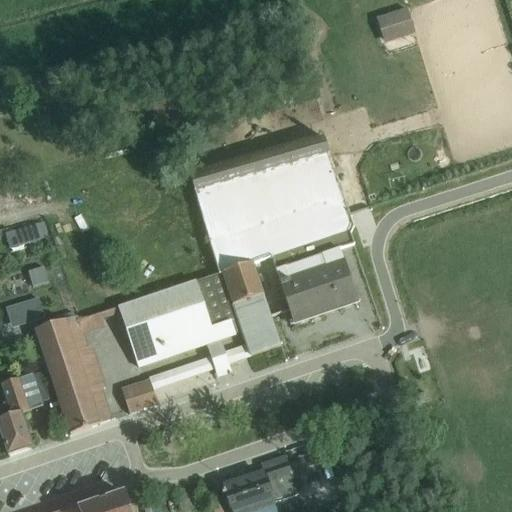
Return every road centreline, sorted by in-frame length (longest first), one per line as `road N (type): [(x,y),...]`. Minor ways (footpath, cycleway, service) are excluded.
road 1 (residential): [(139,476),(179,475),(366,414),(385,381),(372,360)]
road 2 (residential): [(372,360),(396,327),(376,248),(386,224),(511,177)]
road 3 (residential): [(372,360),(344,354),(124,431)]
road 4 (residential): [(124,431),(0,471)]
